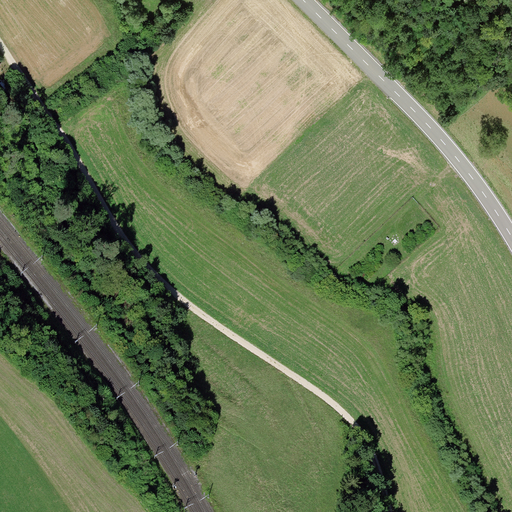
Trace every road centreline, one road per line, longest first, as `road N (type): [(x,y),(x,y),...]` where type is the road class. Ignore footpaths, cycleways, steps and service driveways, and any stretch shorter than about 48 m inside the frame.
road 1 (track): [(388,511),(359,435),(329,403),(161,286),(107,228),(0,51)]
road 2 (tertiary): [(303,0),(439,137),(511,236)]
